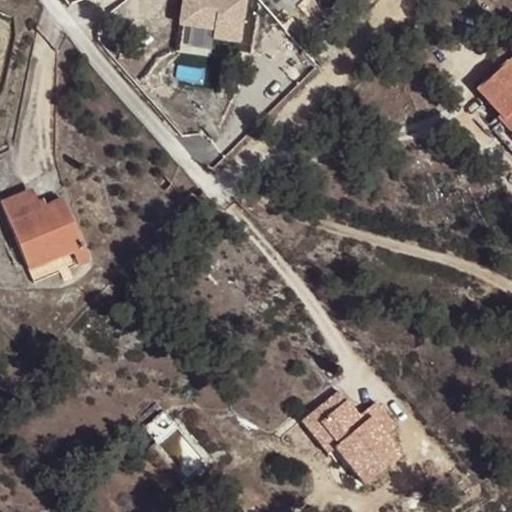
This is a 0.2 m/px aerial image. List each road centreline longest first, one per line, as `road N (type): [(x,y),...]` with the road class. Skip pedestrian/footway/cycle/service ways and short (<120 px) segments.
road 1 (track): [(511,288),(212,186)]
road 2 (residential): [(226,204),(56,0)]
